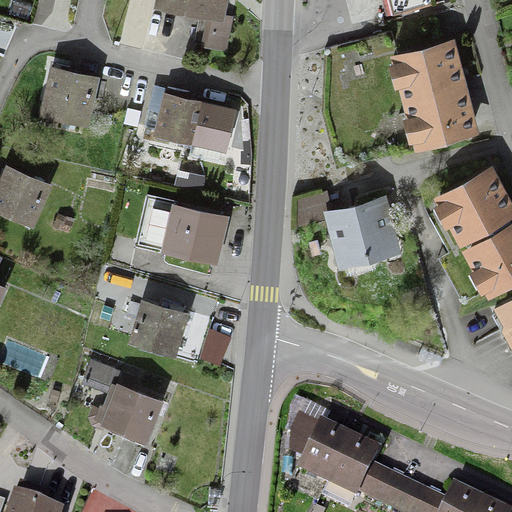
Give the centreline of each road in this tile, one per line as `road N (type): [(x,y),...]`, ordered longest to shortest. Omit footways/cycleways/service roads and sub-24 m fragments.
road 1 (secondary): [(259,334),(275,92)]
road 2 (tertiary): [(259,334),(473,413)]
road 3 (residential): [(416,204),(473,413)]
road 4 (residential): [(80,44),(275,92)]
road 5 (residential): [(0,410),(155,511)]
road 6 (secondary): [(242,511),(259,334)]
road 7 (residential): [(476,0),(511,139)]
